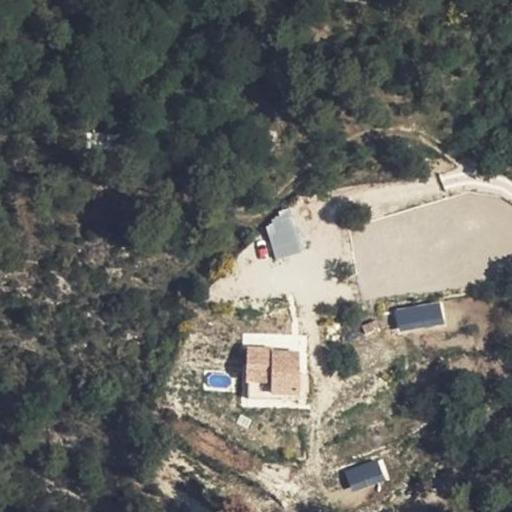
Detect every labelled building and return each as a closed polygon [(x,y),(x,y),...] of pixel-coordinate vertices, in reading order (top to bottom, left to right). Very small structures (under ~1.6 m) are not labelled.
[(441,303),(394,307),(397,330),(443,325),(441,303)] [(253,357),(278,355),(278,349),(252,349),(253,357)] [(275,359),(278,359),(278,355),(253,357),(253,370),(256,369),(275,369),(275,359)] [(306,379),(305,358),(278,359),(275,359),(275,369),(276,396),(289,395),(307,395),(306,379)] [(259,397),(276,396),(275,369),(256,369),(259,397)] [(289,402),(289,395),(276,396),(259,397),(259,404),(289,402)] [(351,490),(383,478),(376,459),(344,470),(351,490)]
